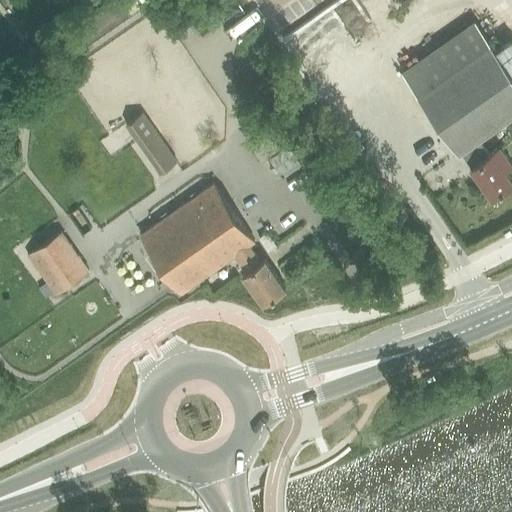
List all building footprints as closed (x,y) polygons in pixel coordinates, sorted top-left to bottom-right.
[(366,15),(369,21),(393,9),(388,0),(339,0),(352,23),(366,15)] [(474,19),(402,70),(458,151),(459,150),(471,167),(492,197),(511,182),(511,179),(505,169),(511,163),(500,147),(490,154),(478,138),(511,114),(511,41),(510,39),(496,49),(474,19)] [(176,161),(141,112),(125,123),(160,173),(176,161)] [(263,303),(285,287),(263,258),(260,260),(248,244),(253,241),(212,183),(140,235),(181,293),(233,255),(245,271),(242,273),(263,303)] [(256,213),(270,204),(264,195),(251,204),(256,213)] [(56,294),(88,271),(59,231),(28,253),(56,294)]
